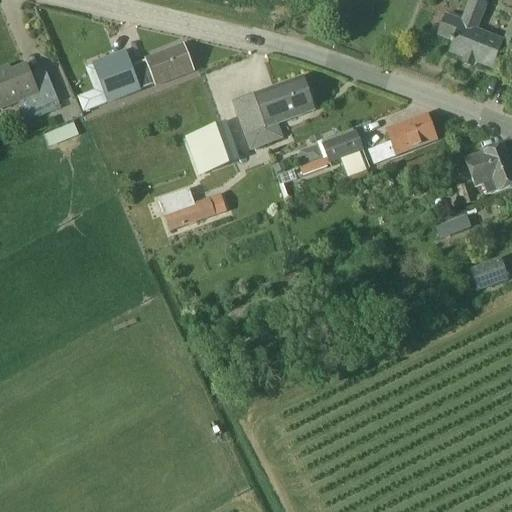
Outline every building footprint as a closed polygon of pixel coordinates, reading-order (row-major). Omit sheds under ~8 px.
[(449,53),(491,70),(500,49),(511,53),(511,19),(502,43),(476,33),(486,7),(471,0),(470,0),(462,22),(446,16),(437,38),(453,44),(449,53)] [(155,89),(193,74),(182,47),(145,61),(146,63),(130,69),(125,54),(92,66),(93,67),(85,70),(92,92),(76,99),(83,115),(107,106),(140,94),(138,92),(154,85),(155,89)] [(25,124),(60,110),(45,72),(30,79),(26,68),(0,78),(0,110),(17,103),(25,124)] [(263,133),(314,113),(301,80),(250,99),(232,106),(250,153),(268,146),(263,133)] [(426,118),(387,133),(392,146),(383,149),(388,161),(395,157),(395,158),(396,158),(436,143),(426,118)] [(44,137),(49,149),(78,138),(73,125),(54,133),(44,137)] [(197,178),(239,165),(238,161),(225,125),(184,141),(191,161),(197,178)] [(328,167),(343,161),(351,179),(370,172),(363,154),(356,134),(321,147),(328,167)] [(497,197),(511,191),(511,172),(508,161),(503,148),(464,162),(474,190),(482,187),(486,197),(496,194),(497,197)] [(452,150),(424,161),(406,168),(408,177),(410,179),(457,164),(456,161),(452,150)] [(302,179),(326,171),(323,161),(299,170),(302,179)] [(477,203),(470,185),(456,190),(462,208),(477,203)] [(168,234),(226,214),(221,198),(194,207),(188,193),(158,203),(168,234)] [(441,242),(471,231),(466,219),(436,230),(441,242)] [(477,292),(507,281),(500,263),(470,274),(477,292)]
